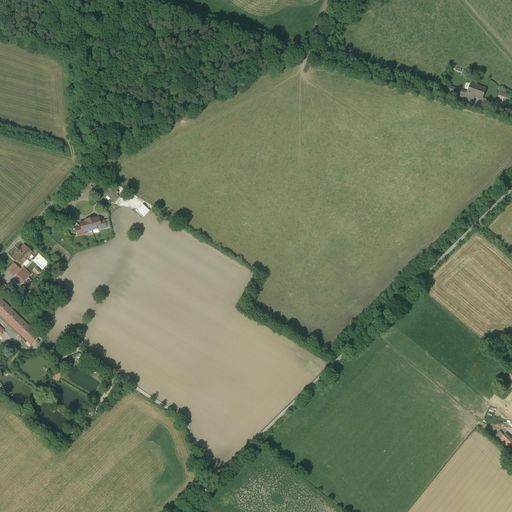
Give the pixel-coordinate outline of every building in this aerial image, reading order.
[(486,89),(471,84),(466,97),(473,100),(475,96),(483,98),(486,89)] [(92,173),(75,190),(80,196),(93,183),(114,203),(119,197),(104,184),(105,184),(92,173)] [(73,215),(63,205),(54,213),(65,223),(73,215)] [(144,205),(138,211),(144,217),(150,211),(144,205)] [(95,218),(85,221),(86,222),(80,223),(81,228),(82,233),(83,233),(100,228),(101,228),(99,222),(98,218),(95,219),(95,218)] [(24,246),(21,249),(20,248),(15,253),(16,254),(13,257),(20,263),(19,264),(20,264),(22,265),(32,254),(24,246)] [(16,266),(14,264),(8,270),(10,272),(16,266),(16,267),(17,266),(16,266)] [(16,266),(10,272),(14,276),(19,270),(16,267),(16,266)] [(30,274),(22,267),(19,270),(27,277),(30,274)] [(19,270),(14,276),(21,283),(23,281),(24,281),(25,280),(28,284),(31,281),(27,277),(19,270)] [(12,310),(0,298),(0,315),(31,345),(39,336),(15,313),(17,312),(14,309),(12,310)] [(54,371),(51,378),(59,381),(62,375),(54,371)] [(511,447),(511,440),(505,434),(499,441),(509,450),(511,447)]
